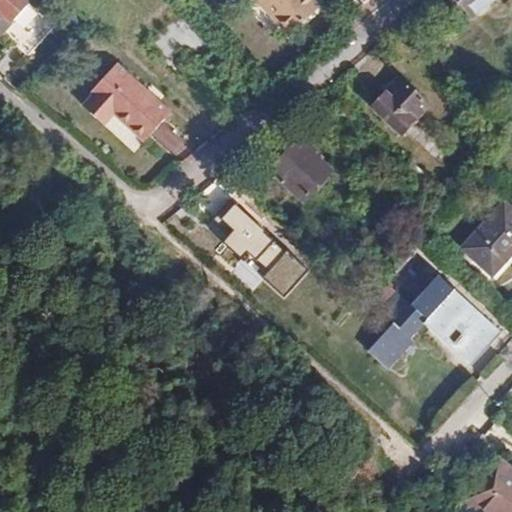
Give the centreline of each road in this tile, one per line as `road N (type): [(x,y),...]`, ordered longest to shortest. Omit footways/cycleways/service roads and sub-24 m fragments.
road 1 (residential): [(0,88),(149,217),(206,156),(405,0)]
road 2 (track): [(419,457),(183,260),(149,217)]
road 3 (residential): [(419,457),(441,448),(511,365)]
